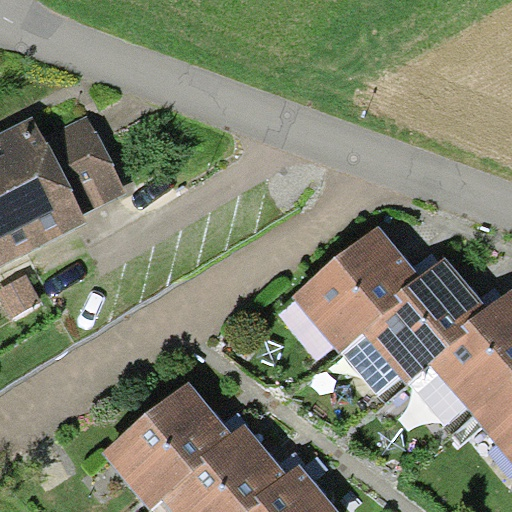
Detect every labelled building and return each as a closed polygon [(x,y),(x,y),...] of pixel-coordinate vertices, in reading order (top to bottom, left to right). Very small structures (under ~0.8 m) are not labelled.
[(43,144),(79,222),(122,202),(86,124),(43,144)] [(37,132),(0,149),(0,268),(83,230),(79,222),(43,144),(37,132)] [(388,235),(309,302),(354,356),(367,345),(434,289),(388,235)] [(434,289),(367,345),(409,395),(435,374),(487,330),(445,280),(434,289)] [(511,308),(487,330),(435,374),(511,465),(511,308)] [(188,394),(109,461),(151,511),(157,511),(167,504),(234,448),(188,394)] [(234,448),(167,504),(173,511),(258,511),(288,487),(246,437),(234,448)] [(332,511),(302,475),(288,487),(258,511),(332,511)]
